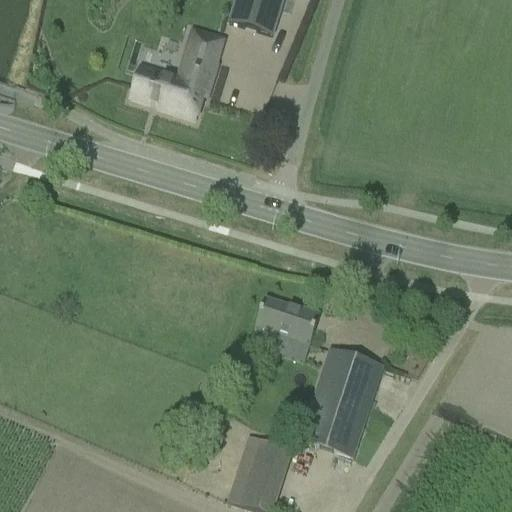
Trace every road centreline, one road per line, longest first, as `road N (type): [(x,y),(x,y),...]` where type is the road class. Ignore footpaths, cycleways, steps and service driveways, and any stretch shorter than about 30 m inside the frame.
road 1 (secondary): [(275,215),(0,129)]
road 2 (secondary): [(511,267),(275,215)]
road 3 (unclassified): [(275,215),(344,0)]
